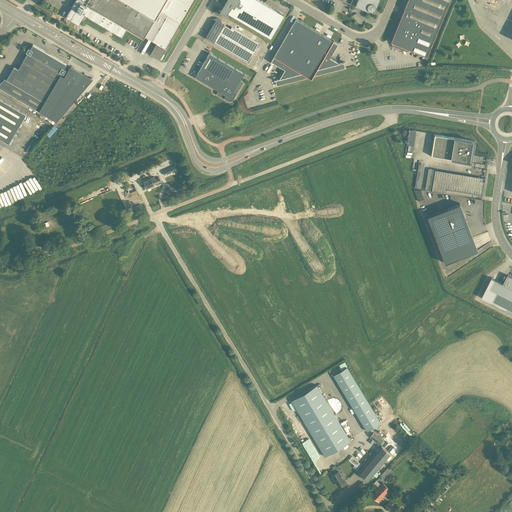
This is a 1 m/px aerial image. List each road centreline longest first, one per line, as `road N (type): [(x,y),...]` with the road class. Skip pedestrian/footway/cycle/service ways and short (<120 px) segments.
road 1 (unclassified): [(295,182),(186,224),(285,388),(357,343)]
road 2 (unclassified): [(153,215),(330,511)]
road 3 (unclassified): [(428,299),(377,150),(295,182)]
road 4 (tertiary): [(255,150),(351,115),(426,111)]
road 5 (unclassified): [(295,182),(357,343)]
road 6 (unclassified): [(153,215),(22,264),(0,264)]
road 7 (unclassified): [(291,0),(361,39),(378,33),(392,0)]
